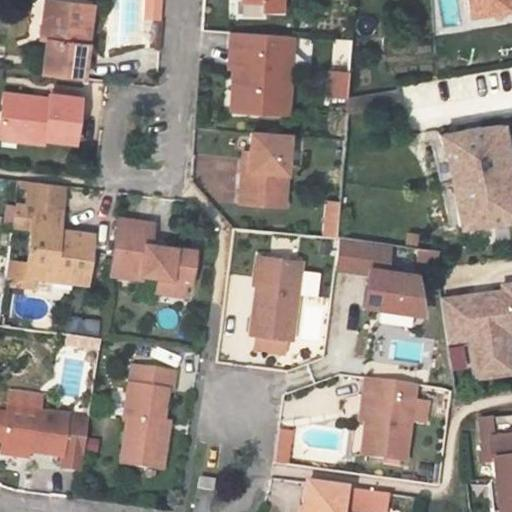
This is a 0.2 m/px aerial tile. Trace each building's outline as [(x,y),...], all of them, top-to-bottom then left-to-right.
[(40,22),(48,23),(51,1),(42,0),(40,22)] [(159,19),(160,0),(140,0),(139,18),(159,19)] [(281,0),(244,0),(244,2),(262,3),(262,11),(281,11),(281,0)] [(461,0),(464,10),(504,4),(503,0),(461,0)] [(82,80),(85,45),(82,44),(83,34),(77,26),(79,4),(51,1),(48,23),(40,22),(38,39),(43,40),(39,74),(82,80)] [(83,34),(82,44),(85,45),(89,5),(79,4),(77,26),(83,34)] [(292,67),(282,66),(284,36),(232,32),(231,49),(240,49),(239,66),(234,65),(231,107),(279,111),(280,94),(290,94),(292,67)] [(0,122),(10,135),(10,140),(39,143),(39,137),(73,141),(78,96),(45,92),(44,98),(0,93),(0,94),(0,122)] [(0,138),(10,140),(10,135),(0,122),(0,138)] [(438,131),(462,231),(511,222),(511,204),(511,205),(499,122),(438,131)] [(234,193),(280,195),(285,137),(247,135),(244,171),(235,171),(234,193)] [(15,192),(13,203),(31,205),(33,194),(15,192)] [(280,207),(280,195),(234,193),(233,204),(280,207)] [(5,202),(2,223),(10,224),(13,203),(5,202)] [(323,202),(323,235),(335,235),(335,202),(323,202)] [(59,229),(59,222),(50,222),(52,208),(31,205),(13,203),(10,224),(30,227),(25,274),(50,277),(50,273),(85,277),(91,234),(59,229)] [(61,210),(52,208),(50,222),(59,222),(61,210)] [(155,276),(153,290),(180,294),(181,282),(187,283),(191,250),(147,243),(149,222),(117,217),(110,275),(137,279),(137,274),(155,276)] [(350,270),(364,272),(368,244),(355,241),(350,270)] [(390,248),(368,244),(364,272),(358,305),(420,316),(415,276),(386,272),(390,248)] [(415,246),(412,259),(435,263),(438,251),(415,246)] [(248,335),(254,335),(283,339),(288,340),(297,262),(258,256),(248,335)] [(495,291),(462,294),(466,329),(470,329),(474,377),(511,373),(511,352),(510,334),(509,325),(511,324),(511,284),(506,285),(508,300),(496,302),(495,291)] [(507,290),(495,291),(496,302),(508,300),(507,290)] [(462,294),(445,296),(449,340),(470,338),(470,329),(466,329),(462,294)] [(378,311),(376,322),(409,326),(410,315),(378,311)] [(282,352),(283,339),(254,335),(253,349),(282,352)] [(450,370),(467,368),(464,343),(447,345),(450,370)] [(125,425),(121,424),(115,463),(161,470),(166,437),(159,436),(165,393),(170,394),(173,375),(135,369),(125,425)] [(359,458),(406,463),(418,387),(364,379),(362,398),(367,398),(359,458)] [(6,415),(4,429),(1,444),(0,450),(63,460),(63,456),(82,459),(87,423),(68,420),(68,416),(7,408),(6,415)] [(511,511),(511,408),(473,415),(481,462),(489,461),(497,511),(511,511)] [(275,462),(285,463),(290,433),(279,431),(275,462)] [(208,492),(210,481),(197,480),(196,488),(207,489),(206,492),(208,492)] [(342,511),(345,491),(304,485),(301,511),(342,511)] [(358,490),(355,511),(385,511),(388,494),(358,490)]
